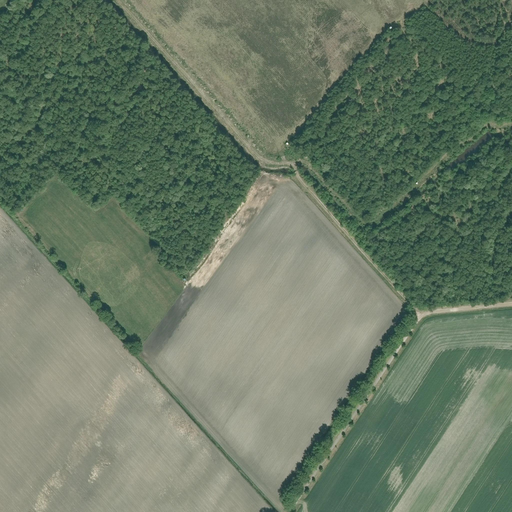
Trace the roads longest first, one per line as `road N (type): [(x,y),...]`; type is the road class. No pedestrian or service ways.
road 1 (track): [(112,0),(258,160),(293,169),(420,315)]
road 2 (track): [(394,355),(426,312),(511,303)]
